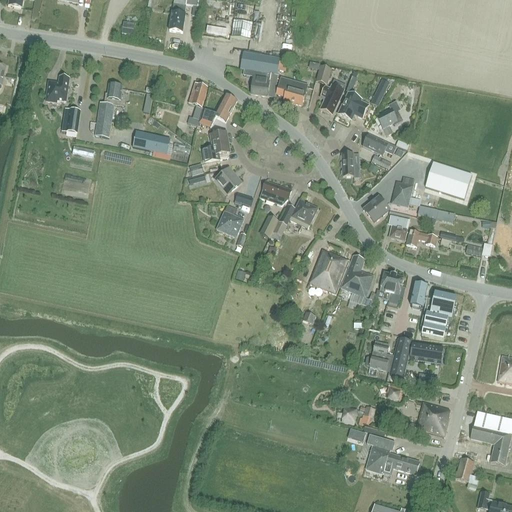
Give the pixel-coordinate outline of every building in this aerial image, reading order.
[(20,10),(21,0),(8,0),(8,8),(20,10)] [(186,0),(185,6),(194,8),(197,8),(198,0),(186,0)] [(256,6),(236,2),(231,39),(250,42),(256,6)] [(171,15),(169,33),(183,35),(185,16),(184,16),(185,8),(174,6),(173,15),(171,15)] [(278,71),(280,62),(280,60),(243,54),(240,71),(254,73),(250,96),(274,100),(278,77),(277,77),(278,71)] [(327,87),(331,72),(320,68),(316,84),(327,87)] [(66,104),(70,80),(60,78),(59,84),(49,83),(46,103),(58,104),(58,103),(66,104)] [(308,86),(280,79),(276,97),(284,99),(283,103),(302,108),(308,86)] [(382,82),(371,105),(378,108),(389,86),(382,82)] [(208,89),(195,84),(188,105),(196,108),(193,119),(189,118),(187,125),(197,128),(203,109),(202,109),(208,89)] [(414,88),(402,85),(399,94),(405,96),(406,93),(412,95),(414,88)] [(122,108),(123,101),(120,100),(122,88),(109,86),(106,105),(100,104),(95,138),(108,140),(113,107),(122,108)] [(322,97),(327,99),(321,111),(333,116),(344,92),(333,87),(331,90),(327,88),(322,97)] [(348,95),(338,116),(352,122),(352,121),(355,116),(357,117),(357,118),(362,121),(369,107),(361,103),(362,101),(348,95)] [(206,111),(200,124),(214,130),(219,119),(229,124),(238,103),(226,97),(216,118),(206,113),(207,111),(206,111)] [(397,112),(392,115),(390,112),(376,120),(386,139),(392,135),(388,129),(396,124),(397,126),(403,123),(397,112)] [(64,134),(77,136),(80,117),(67,115),(64,134)] [(170,141),(136,133),(133,149),(167,157),(170,141)] [(211,137),(214,150),(202,152),(204,164),(219,162),(218,156),(229,153),(226,134),(211,137)] [(388,146),(368,136),(362,149),(382,158),(385,153),(393,157),(397,149),(388,145),(388,146)] [(410,149),(412,143),(401,138),(399,144),(410,149)] [(354,156),(354,154),(341,155),(342,179),(354,179),(354,181),(360,181),(359,156),(354,156)] [(392,165),(377,158),(374,157),(371,163),(388,172),(392,165)] [(463,201),(471,178),(433,165),(425,188),(463,201)] [(202,166),(190,169),(192,178),(204,175),(202,166)] [(228,196),(242,185),(229,170),(215,181),(228,196)] [(411,200),(415,182),(403,179),(402,185),(397,184),(396,185),(392,205),(409,209),(410,206),(419,208),(417,217),(436,221),(437,212),(420,208),(421,202),(411,200)] [(287,202),(288,203),(292,192),(266,183),(260,200),(282,207),(287,202)] [(235,203),(235,205),(240,207),(241,205),(251,208),(253,200),(238,196),(235,203)] [(390,212),(379,198),(362,211),(374,225),(390,212)] [(282,238),(290,222),(307,231),(308,230),(309,230),(319,211),(300,201),(296,210),(290,207),(281,224),(280,223),(274,234),(282,238)] [(225,213),(217,231),(232,237),(237,240),(245,222),(235,217),(237,211),(229,208),(228,207),(225,213)] [(410,221),(391,216),(389,223),(394,224),(391,238),(406,241),(410,221)] [(273,235),(279,224),(273,221),(264,237),(271,240),(273,235)] [(437,239),(428,237),(410,233),(407,246),(417,249),(419,242),(426,243),(425,247),(435,249),(437,239)] [(241,234),(236,247),(243,249),(247,237),(241,234)] [(449,243),(442,241),(440,247),(448,249),(449,243)] [(483,250),(468,246),(466,255),(481,259),(483,250)] [(337,296),(350,263),(323,253),(311,286),(337,296)] [(366,299),(374,278),(362,273),(366,262),(355,257),(342,290),(364,298),(366,299)] [(249,273),(240,270),(237,279),(245,282),(249,273)] [(401,296),(405,279),(385,274),(379,300),(390,303),(392,294),(401,296)] [(415,286),(411,308),(422,310),(427,289),(415,286)] [(452,322),(457,299),(435,295),(430,316),(426,315),(422,337),(443,342),(448,321),(452,322)] [(372,310),(374,302),(366,299),(364,298),(361,306),(372,310)] [(316,318),(306,314),(302,322),(313,326),(316,318)] [(391,373),(390,375),(392,376),(404,378),(407,365),(408,360),(424,362),(440,365),(442,357),(444,356),(444,352),(443,351),(443,348),(423,345),(413,344),(399,341),(396,358),(394,358),(391,373)] [(368,360),(367,365),(368,367),(372,367),(371,369),(388,372),(391,373),(394,358),(388,356),(390,347),(377,344),(373,359),(370,359),(368,360)] [(511,386),(511,359),(502,358),(498,384),(511,386)] [(420,376),(419,382),(437,385),(438,379),(420,376)] [(388,388),(385,398),(399,402),(401,392),(388,388)] [(424,405),(417,432),(444,439),(449,420),(448,420),(450,412),(449,412),(424,405)] [(365,413),(363,417),(371,420),(373,412),(366,410),(365,413)] [(345,412),(342,425),(353,427),(356,414),(345,412)] [(472,437),(471,440),(494,445),(490,463),(505,466),(511,434),(511,421),(477,413),(474,427),(473,427),(471,436),(472,437)] [(349,438),(348,442),(353,443),(355,439),(356,433),(351,432),(349,438)] [(384,475),(387,467),(390,454),(391,451),(393,452),(396,443),(371,435),(368,445),(373,446),(367,470),(384,475)] [(421,463),(390,454),(387,467),(417,476),(421,463)] [(474,463),(460,460),(455,480),(469,484),(474,463)] [(475,470),(473,478),(482,481),(484,473),(475,470)] [(482,495),(478,511),(480,511),(511,511),(511,509),(506,508),(506,507),(488,503),(490,497),(482,495)]
